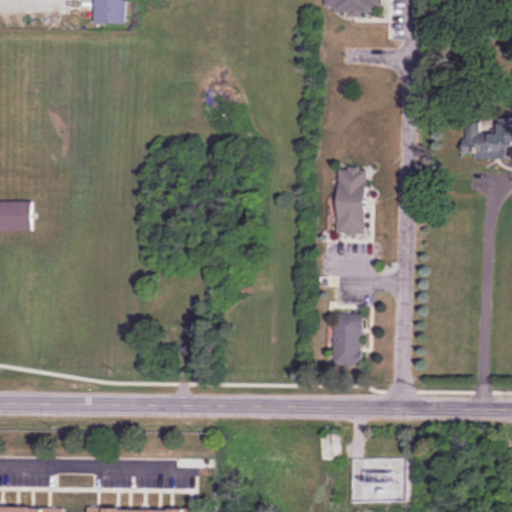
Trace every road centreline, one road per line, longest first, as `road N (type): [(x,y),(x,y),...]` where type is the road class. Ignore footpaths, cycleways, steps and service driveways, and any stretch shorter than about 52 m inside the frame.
road 1 (residential): [(0,400),(511,410)]
road 2 (residential): [(402,407),(409,0)]
road 3 (residential): [(0,460),(205,463)]
